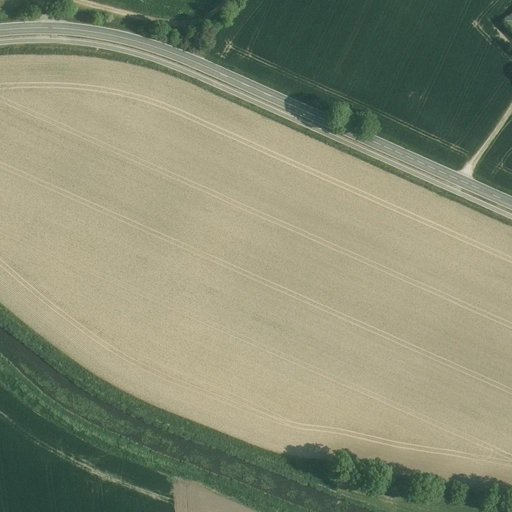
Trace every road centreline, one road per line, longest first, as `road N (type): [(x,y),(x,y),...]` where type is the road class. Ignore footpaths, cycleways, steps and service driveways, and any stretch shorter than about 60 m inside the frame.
road 1 (secondary): [(511,203),(174,53),(106,33),(0,29)]
road 2 (unknown): [(225,0),(175,22),(71,0)]
